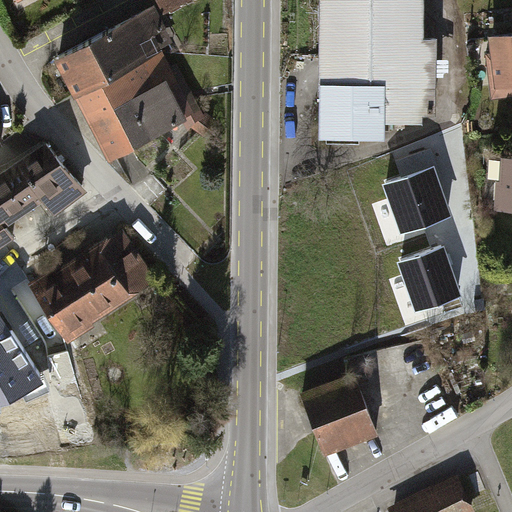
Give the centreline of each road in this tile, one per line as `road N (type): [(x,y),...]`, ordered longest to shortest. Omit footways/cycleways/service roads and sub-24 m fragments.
road 1 (secondary): [(248,511),(254,0)]
road 2 (residential): [(317,511),(511,403)]
road 3 (residential): [(53,126),(179,262)]
road 4 (secondary): [(148,511),(0,491)]
